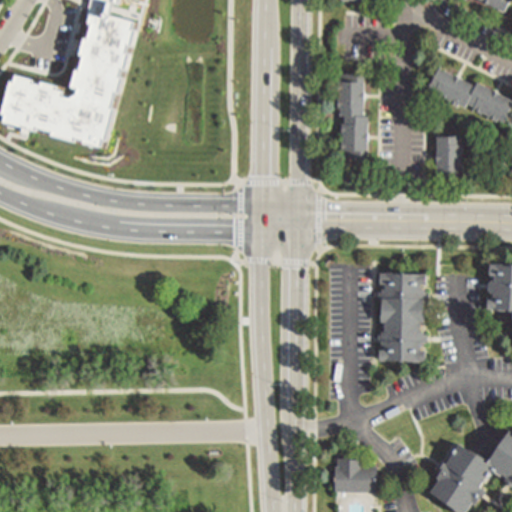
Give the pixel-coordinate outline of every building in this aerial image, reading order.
[(71,90),(90,18),(86,17),(90,0),(147,0),(108,151),(0,122),(12,75),(71,90)] [(511,0),(473,0),(509,12),(511,3),(511,0)] [(422,84),(434,62),(470,82),(473,77),(510,97),(500,117),(493,114),(492,116),(467,105),(469,102),(463,99),(460,103),(454,99),(453,102),(428,89),(429,87),(422,84)] [(361,113),(365,113),(365,157),(342,156),(342,150),(337,150),(337,114),(337,107),(334,107),(334,78),(339,78),(339,72),(361,72),(361,113)] [(457,166),(457,174),(432,174),(432,130),(457,130),(457,139),(460,139),(460,166),(457,166)] [(511,318),(510,318),(510,306),(483,306),(483,295),(490,295),(490,291),(486,291),(486,278),(490,278),(490,273),(486,273),(486,262),(511,262),(511,318)] [(417,276),(417,283),(423,283),(423,293),(421,293),(421,316),(417,316),(417,326),(423,326),(423,340),(417,340),(417,344),(424,344),(424,355),(374,354),(374,344),(381,344),(381,340),(376,340),(376,325),(380,325),(381,316),(376,316),(376,282),(381,282),(381,277),(377,277),(377,265),(422,265),(422,276),(417,276)] [(456,435),(484,452),(504,420),(511,425),(511,484),(501,477),(506,469),(490,458),(478,478),(483,482),(471,500),(467,497),(459,510),(441,499),(442,497),(426,487),(436,471),(432,469),(441,453),(444,455),(456,435)] [(361,465),(375,466),(375,492),(333,492),(333,466),(336,466),(337,457),(361,458),(361,465)]
